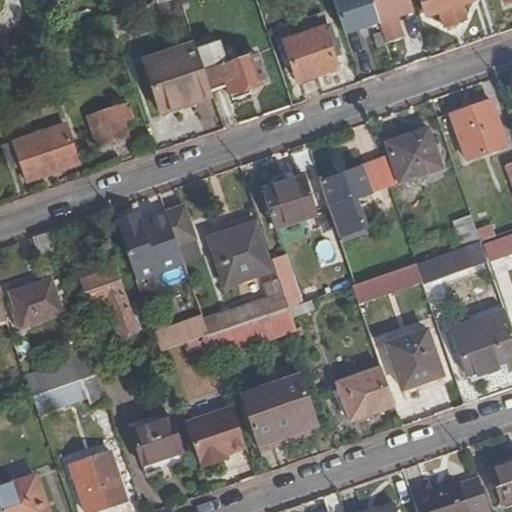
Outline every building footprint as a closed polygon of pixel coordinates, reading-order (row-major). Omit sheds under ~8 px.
[(340,0),(335,2),(339,16),(351,12),(358,10),(354,0),(340,0)] [(420,0),(426,14),(438,10),(443,25),(465,17),(460,3),(467,0),(420,0)] [(339,16),(338,16),(354,64),(367,59),(351,12),(339,16)] [(328,27),(325,28),(320,15),(281,28),(286,41),(283,42),(297,81),(341,66),(328,27)] [(91,38),(112,31),(108,19),(87,26),(91,38)] [(0,70),(44,56),(39,42),(0,56),(0,70)] [(196,51),(210,91),(227,86),(231,100),(250,93),(248,87),(265,81),(256,55),(227,65),(220,43),(196,51)] [(163,112),(211,95),(210,91),(196,51),(195,46),(145,63),(163,112)] [(465,159),(505,145),(490,101),(450,115),(465,159)] [(118,107),(123,122),(133,119),(128,104),(118,107)] [(128,137),(123,122),(118,107),(88,117),(98,147),(128,137)] [(29,139),(0,149),(8,172),(23,167),(28,181),(58,171),(57,166),(77,159),(66,125),(28,138),(29,139)] [(441,167),(428,128),(385,143),(398,182),(441,167)] [(390,185),(381,160),(322,181),(334,218),(340,234),(364,226),(355,198),(390,185)] [(277,231),(317,217),(304,178),(264,192),(277,231)] [(180,209),(165,214),(165,216),(172,236),(175,243),(190,238),(188,231),(180,209)] [(136,215),(114,223),(135,282),(182,266),(182,264),(175,243),(172,236),(165,216),(147,222),(150,227),(142,230),(140,225),(136,215)] [(479,242),(471,218),(454,224),(462,248),(463,247),(479,242)] [(147,222),(140,225),(142,230),(150,227),(147,222)] [(226,288),(271,273),(255,225),(211,240),(226,288)] [(364,226),(340,234),(342,240),(366,231),(364,226)] [(486,257),(511,252),(511,232),(483,238),(486,257)] [(47,233),(33,238),(41,260),(54,256),(47,233)] [(197,258),(190,238),(175,243),(182,264),(197,258)] [(462,248),(440,255),(446,274),(470,266),(463,247),(462,248)] [(283,255),(271,259),(279,281),(288,308),(300,304),(283,255)] [(440,255),(416,264),(423,282),(446,274),(440,255)] [(105,298),(118,337),(136,331),(114,268),(79,280),(87,304),(105,298)] [(23,326),(61,313),(49,280),(12,293),(23,326)] [(288,308),(279,281),(265,286),(269,299),(217,317),(222,331),(262,317),(288,308)] [(310,300),(300,304),(288,308),(291,316),(313,309),(310,300)] [(511,366),(511,337),(503,311),(453,328),(469,376),(503,364),(505,369),(511,366)] [(222,331),(217,317),(202,323),(207,336),(222,331)] [(268,336),(262,317),(222,331),(207,336),(213,355),(268,336)] [(159,352),(207,336),(202,323),(201,318),(153,335),(159,352)] [(402,388),(441,375),(426,331),(387,344),(402,388)] [(29,388),(32,396),(61,386),(95,375),(92,366),(91,363),(85,345),(66,352),(68,359),(24,375),(29,388)] [(393,406),(380,367),(336,382),(349,421),(393,406)] [(95,375),(61,386),(67,404),(86,397),(90,409),(105,404),(95,375)] [(260,447),(317,428),(300,378),(243,397),(260,447)] [(61,386),(32,396),(34,404),(38,414),(67,404),(61,386)] [(27,440),(45,434),(38,414),(34,404),(16,410),(27,440)] [(226,455),(246,448),(231,407),(184,423),(200,469),(220,462),(218,458),(226,455)] [(180,452),(169,418),(130,432),(141,465),(180,452)] [(87,511),(125,499),(109,452),(68,466),(84,511),(87,511)] [(511,499),(511,462),(491,470),(502,503),(511,499)] [(0,489),(0,511),(44,511),(33,478),(0,489)] [(413,499),(417,511),(467,511),(458,484),(413,499)]
